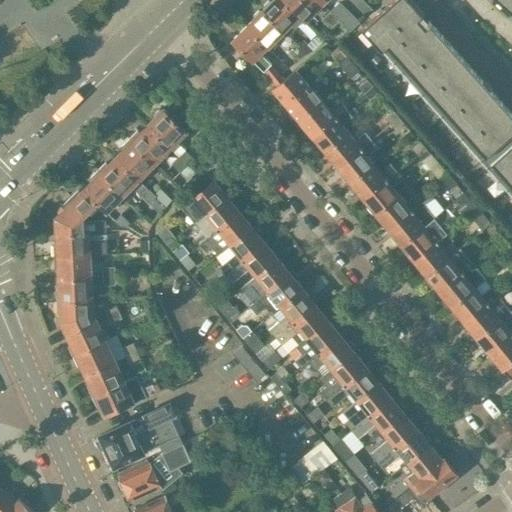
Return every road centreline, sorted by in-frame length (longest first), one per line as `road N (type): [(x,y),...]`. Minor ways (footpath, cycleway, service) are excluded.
road 1 (residential): [(511,453),(158,23)]
road 2 (tertiary): [(0,180),(158,23)]
road 3 (tertiary): [(89,511),(0,309)]
